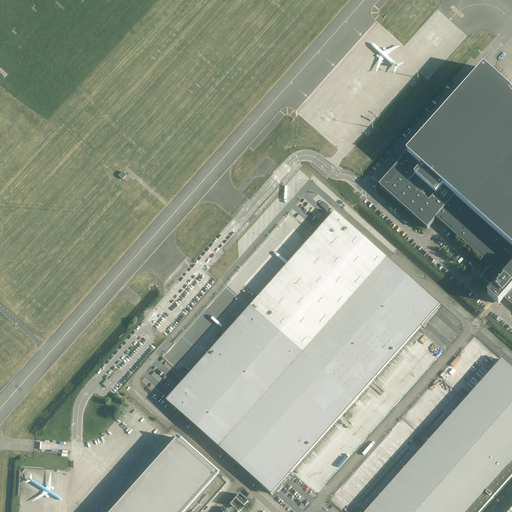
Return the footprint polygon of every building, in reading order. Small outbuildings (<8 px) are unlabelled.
[(511,93),(484,68),(379,186),(427,229),(436,219),(490,267),(480,277),(493,288),(487,295),(498,304),(504,298),(511,305),(511,93)] [(334,213),(166,402),(272,496),(440,306),(334,213)] [(462,404),(367,511),(479,511),(511,475),(511,369),(502,360),(465,401),(461,398),(459,401),(462,404)] [(200,511),(226,484),(175,440),(111,511),(200,511)] [(238,511),(239,511),(248,502),(240,495),(231,505),(238,511)]
